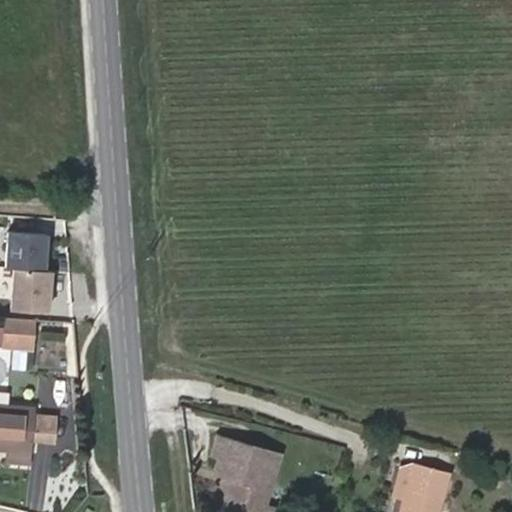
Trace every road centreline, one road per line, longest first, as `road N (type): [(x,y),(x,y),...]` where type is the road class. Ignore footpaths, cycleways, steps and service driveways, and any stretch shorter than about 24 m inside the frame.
road 1 (secondary): [(142,511),(102,0)]
road 2 (unknown): [(129,410),(172,383),(233,369),(280,375),(336,402),(422,420)]
